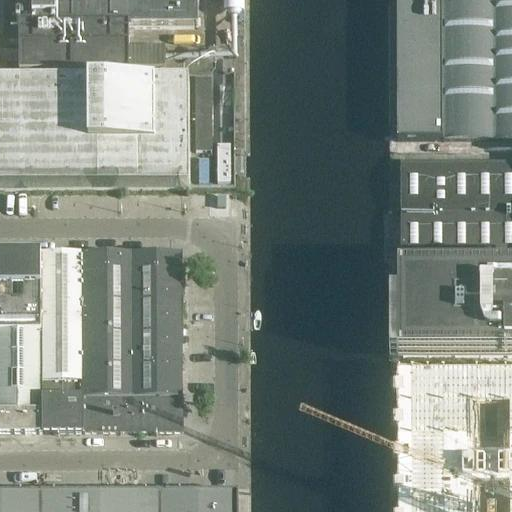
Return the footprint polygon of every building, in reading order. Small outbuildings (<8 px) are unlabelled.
[(129,49),(129,30),(197,30),(197,0),(19,0),(20,21),(17,21),(17,28),(20,28),(20,42),(20,47),(20,53),(20,66),(20,79),(56,79),(56,86),(112,86),(112,79),(129,78),(129,69),(165,69),(165,49),(129,49)] [(242,14),(241,0),(222,0),(223,14),(242,14)] [(511,0),(397,0),(398,143),(511,142),(511,0)] [(20,47),(20,42),(8,42),(8,40),(0,40),(0,48),(8,48),(8,47),(20,47)] [(20,66),(20,53),(0,52),(0,73),(7,73),(7,66),(20,66)] [(0,192),(189,192),(189,189),(189,187),(189,86),(112,86),(56,86),(0,86),(0,192)] [(511,165),(401,165),(401,264),(511,264),(511,165)] [(0,435),(39,436),(39,256),(0,255),(0,435)] [(132,298),(131,255),(106,256),(106,322),(132,321),(132,298)] [(156,297),(156,255),(131,255),(132,298),(156,297)] [(182,297),(181,255),(156,255),(156,297),(182,297)] [(78,322),(78,256),(42,256),(42,322),(78,322)] [(106,322),(106,256),(78,256),(78,322),(106,322)] [(511,274),(398,275),(398,360),(402,360),(402,365),(511,365),(511,274)] [(182,321),(182,297),(156,297),(132,298),(132,321),(182,321)] [(132,385),(132,369),(132,345),(132,321),(106,322),(78,322),(42,322),(42,436),(182,435),(182,401),(132,401),(132,385)] [(182,345),(182,321),(132,321),(132,345),(182,345)] [(182,369),(182,345),(132,345),(132,369),(182,369)] [(182,385),(182,369),(132,369),(132,385),(182,385)] [(182,401),(182,385),(132,385),(132,401),(182,401)] [(511,511),(511,386),(395,387),(395,511),(511,511)] [(238,511),(238,496),(238,495),(160,496),(160,511),(238,511)] [(0,511),(40,511),(40,496),(0,496),(0,511)] [(160,511),(160,496),(154,496),(40,496),(40,511),(160,511)]
